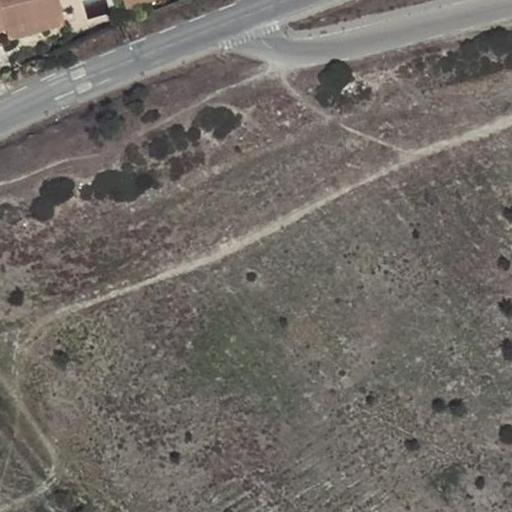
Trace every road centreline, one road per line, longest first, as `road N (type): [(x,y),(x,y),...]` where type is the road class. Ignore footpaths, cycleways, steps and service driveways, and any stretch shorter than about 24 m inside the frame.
road 1 (unclassified): [(511,1),(294,57),(245,21)]
road 2 (tertiary): [(245,21),(35,102),(0,124)]
